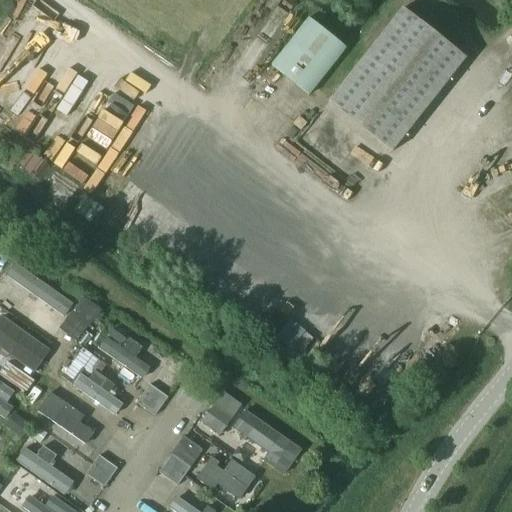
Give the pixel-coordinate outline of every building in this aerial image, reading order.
[(328,103),(391,153),(465,59),(402,9),(328,103)] [(309,19),(271,68),(309,97),(346,48),(309,19)] [(16,267),(7,280),(63,318),(72,306),(16,267)] [(59,330),(77,343),(100,312),(82,299),(59,330)] [(2,318),(0,320),(0,348),(35,374),(50,353),(2,318)] [(112,330),(108,336),(122,347),(126,340),(112,330)] [(109,340),(101,350),(143,381),(151,370),(138,361),(144,352),(130,341),(123,351),(109,340)] [(0,372),(0,376),(25,394),(33,382),(7,363),(0,372)] [(84,378),(77,388),(117,416),(125,406),(112,396),(118,388),(96,373),(90,382),(84,378)] [(0,420),(4,423),(13,410),(6,406),(14,395),(0,384),(0,420)] [(150,386),(143,395),(161,408),(167,398),(150,386)] [(201,423),(218,435),(239,406),(222,394),(201,423)] [(50,395),(37,412),(86,448),(94,436),(80,426),(85,420),(50,395)] [(161,408),(143,395),(136,404),(154,417),(161,408)] [(14,415),(5,427),(22,439),(30,427),(14,415)] [(253,419),(240,437),(268,457),(263,463),(284,477),(301,452),(253,419)] [(40,430),(33,440),(40,445),(47,435),(40,430)] [(177,448),(172,456),(190,469),(196,461),(177,448)] [(26,451),(17,464),(66,499),(76,486),(51,468),(58,459),(43,449),(36,458),(26,451)] [(172,456),(165,465),(183,478),(190,469),(172,456)] [(99,457),(92,466),(110,479),(117,470),(99,457)] [(211,459),(199,475),(239,503),(256,480),(232,463),(224,475),(217,470),(220,465),(211,459)] [(314,464),(305,464),(305,476),(316,475),(317,475),(317,463),(314,464)] [(183,478),(165,465),(158,474),(177,487),(183,478)] [(110,479),(92,466),(86,475),(103,488),(110,479)] [(32,499),(21,511),(72,511),(53,498),(45,509),(32,499)] [(197,511),(178,499),(169,511),(212,511),(207,509),(205,511),(197,511)]
